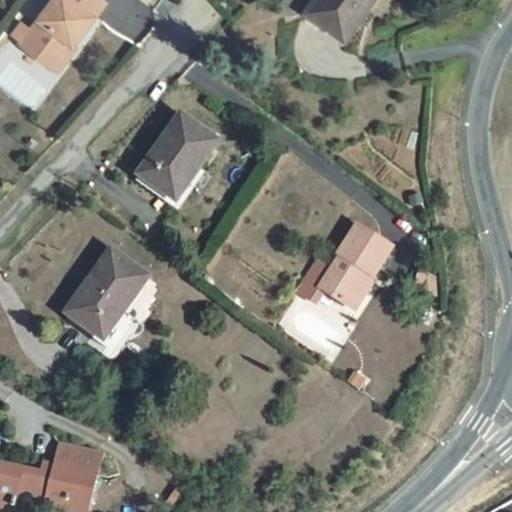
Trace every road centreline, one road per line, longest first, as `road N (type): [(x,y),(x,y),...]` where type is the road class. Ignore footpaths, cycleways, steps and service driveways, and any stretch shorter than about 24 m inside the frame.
road 1 (unknown): [(176,38),(410,227)]
road 2 (residential): [(197,12),(37,204),(0,237)]
road 3 (unclassified): [(511,41),(487,95),(479,162),(511,303)]
road 4 (tertiary): [(511,368),(487,420),(427,499)]
